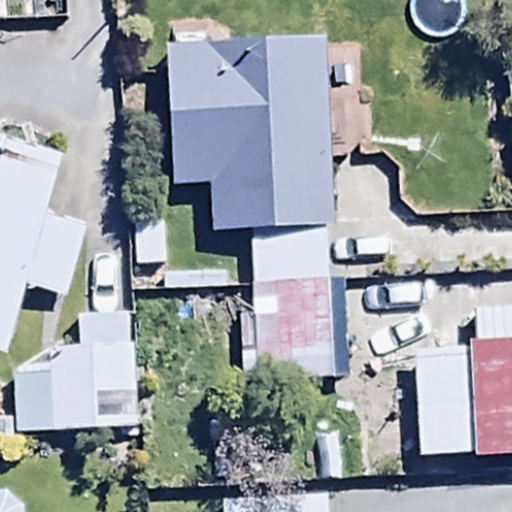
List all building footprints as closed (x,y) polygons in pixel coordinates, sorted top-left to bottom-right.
[(336,243),(327,55),(168,61),(175,206),(213,204),(215,250),(251,248),(253,296),(330,292),(328,243),(336,243)] [(0,154),(0,369),(7,372),(31,297),(66,309),(88,242),(49,229),(66,176),(0,154)] [(330,292),(253,296),(258,398),(353,394),(348,292),(330,292)] [(479,362),(419,364),(421,471),(478,470),(478,475),(511,474),(511,323),(478,325),(479,362)] [(17,384),(18,442),(135,442),(135,326),(80,326),(80,361),(51,361),(51,384),(17,384)]
